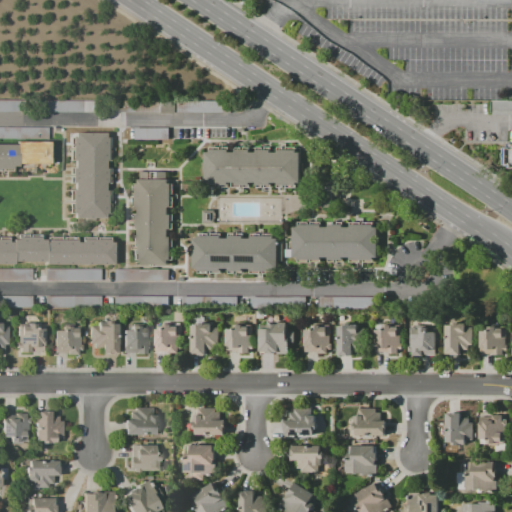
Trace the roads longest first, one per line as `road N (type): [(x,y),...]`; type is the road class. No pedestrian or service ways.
road 1 (residential): [(289,100),(236,119),(0,117),(116,289),(400,294)]
road 2 (residential): [(0,383),(511,387)]
road 3 (primary): [(139,0),(511,246)]
road 4 (primary): [(511,206),(204,0)]
